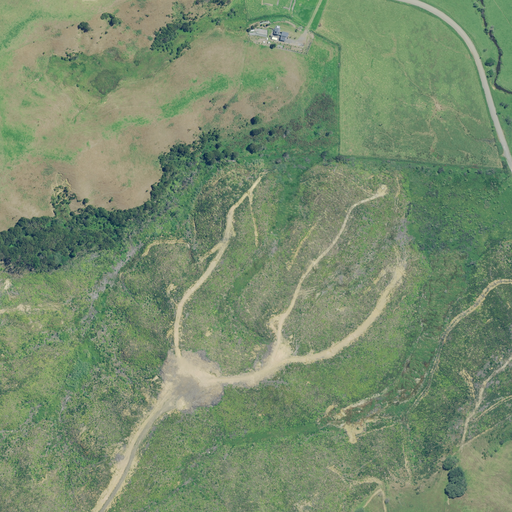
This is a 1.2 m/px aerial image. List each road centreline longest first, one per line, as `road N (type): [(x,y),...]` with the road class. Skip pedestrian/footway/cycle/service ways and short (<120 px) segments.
road 1 (track): [(100,511),(163,409),(199,379),(262,373),(305,272),(345,217),(393,190)]
road 2 (unclassified): [(408,0),(431,7),(466,39),(511,166)]
